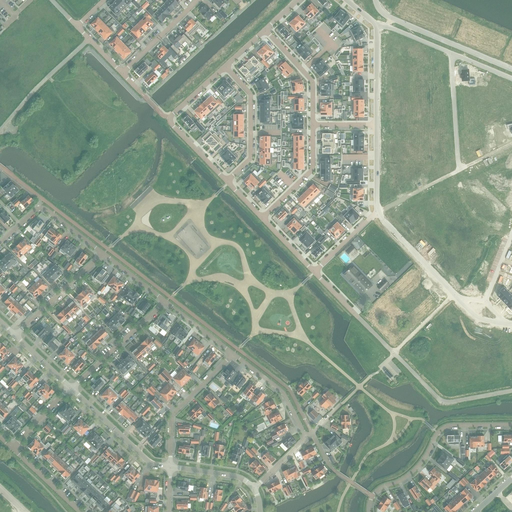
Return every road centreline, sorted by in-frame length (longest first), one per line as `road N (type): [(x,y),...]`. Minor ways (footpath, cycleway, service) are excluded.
road 1 (residential): [(368,511),(371,496),(413,471),(442,427),(511,424)]
road 2 (residential): [(511,69),(391,18),(375,0)]
road 3 (residential): [(511,390),(444,401),(393,352)]
road 4 (residential): [(170,466),(171,414),(232,353)]
road 5 (residential): [(224,67),(250,95),(249,158),(227,181)]
road 6 (residential): [(103,254),(41,207),(0,243)]
road 7 (unknown): [(370,124),(367,80),(343,44),(337,0)]
road 8 (residential): [(170,466),(149,462),(69,387)]
road 9 (residential): [(69,387),(165,301)]
road 10 (residential): [(0,131),(89,38)]
